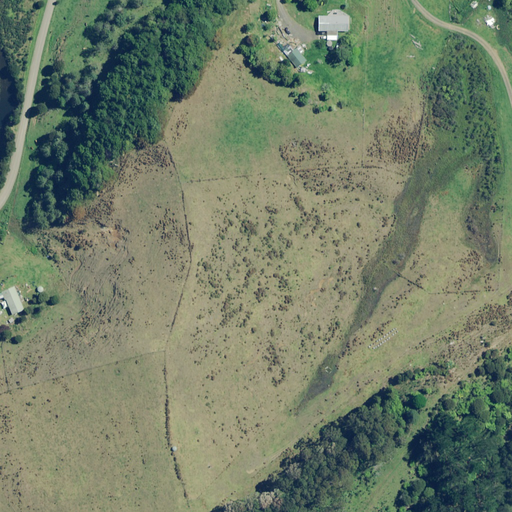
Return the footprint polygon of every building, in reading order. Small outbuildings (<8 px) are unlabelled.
[(496,23),(490,13),(482,18),(488,28),(496,23)] [(347,32),(348,17),(319,17),(319,31),(327,31),(327,40),(337,41),(337,31),(347,32)] [(477,20),(472,23),(478,32),(482,29),(477,20)] [(292,51),(289,48),(284,52),(297,69),(307,61),(296,48),(292,51)] [(324,80),(317,76),(314,81),(321,85),(324,80)] [(24,310),(14,287),(0,293),(0,299),(5,297),(12,315),(24,310)]
